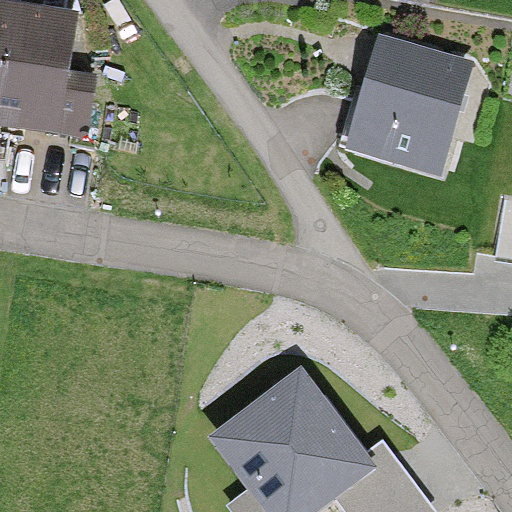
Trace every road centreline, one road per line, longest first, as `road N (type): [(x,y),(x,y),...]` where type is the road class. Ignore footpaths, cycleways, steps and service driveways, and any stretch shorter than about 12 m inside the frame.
road 1 (residential): [(162,0),(304,200),(325,261),(322,281)]
road 2 (residential): [(322,281),(0,225)]
road 3 (residential): [(511,493),(396,338),(322,281)]
